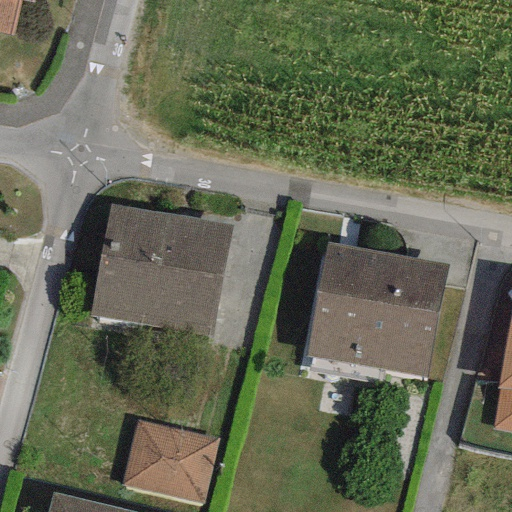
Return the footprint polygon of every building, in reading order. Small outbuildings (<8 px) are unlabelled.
[(0,0),(0,34),(10,36),(17,4),(30,7),(31,0),(0,0)] [(229,226),(108,204),(88,315),(209,337),(229,226)] [(446,267),(326,245),(306,356),(426,379),(446,267)] [(511,291),(495,388),(499,389),(492,429),(511,432),(511,291)] [(217,440),(133,421),(118,486),(201,505),(217,440)] [(128,511),(51,492),(45,511),(128,511)]
